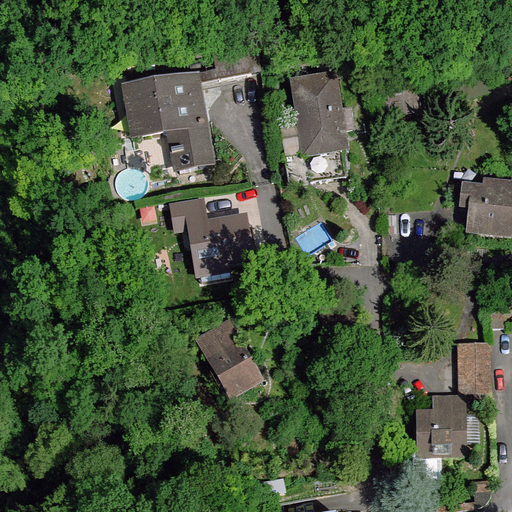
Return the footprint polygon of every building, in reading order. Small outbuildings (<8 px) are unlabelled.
[(250,78),(245,46),(215,51),(221,82),(250,78)] [(175,173),(213,166),(197,77),(122,90),(132,141),(168,134),(175,173)] [(307,156),(343,151),(339,126),(342,126),(335,81),(296,87),(307,156)] [(473,95),(470,82),(455,87),(458,99),(473,95)] [(388,95),(389,115),(413,114),(412,101),(418,100),(419,94),(388,95)] [(105,198),(97,185),(85,192),(93,205),(105,198)] [(511,187),(492,186),(491,192),(467,189),(465,208),(474,209),(471,232),(511,237),(511,187)] [(203,213),(201,203),(172,208),(176,233),(191,231),(200,285),(230,280),(227,265),(252,261),(245,219),(205,225),(203,213)] [(492,301),(493,331),(506,331),(506,301),(492,301)] [(355,307),(321,309),(323,346),(357,344),(355,307)] [(258,382),(228,330),(203,345),(233,397),(258,382)] [(462,360),(492,360),(491,346),(462,346),(462,360)] [(462,360),(463,394),(480,394),(480,401),(492,401),(492,360),(462,360)] [(464,457),(464,415),(463,400),(446,400),(446,411),(438,411),(438,416),(421,416),(422,454),(415,454),(414,482),(442,482),(442,458),(464,457)] [(83,446),(85,427),(64,425),(62,444),(83,446)] [(183,466),(172,469),(177,486),(187,483),(183,466)]
